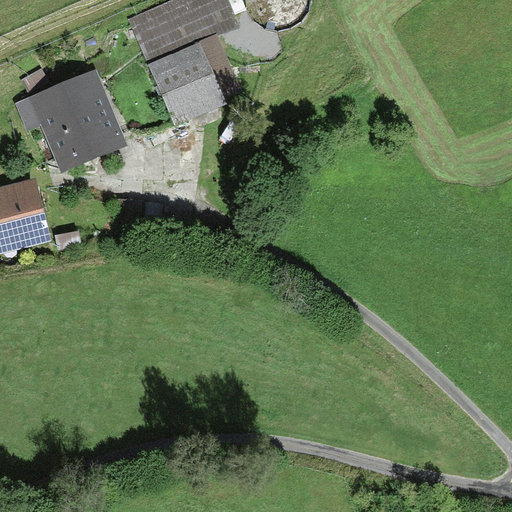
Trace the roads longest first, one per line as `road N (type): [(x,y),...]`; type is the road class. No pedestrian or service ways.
road 1 (residential): [(511,489),(288,442),(200,436),(118,452),(0,505)]
road 2 (residential): [(511,455),(404,344),(274,250),(169,189)]
